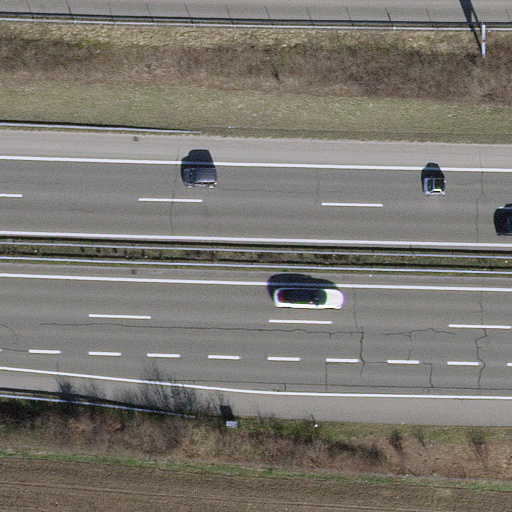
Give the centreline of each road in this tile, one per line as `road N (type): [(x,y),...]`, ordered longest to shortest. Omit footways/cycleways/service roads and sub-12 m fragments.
road 1 (motorway): [(0,315),(511,329)]
road 2 (motorway): [(511,206),(0,193)]
